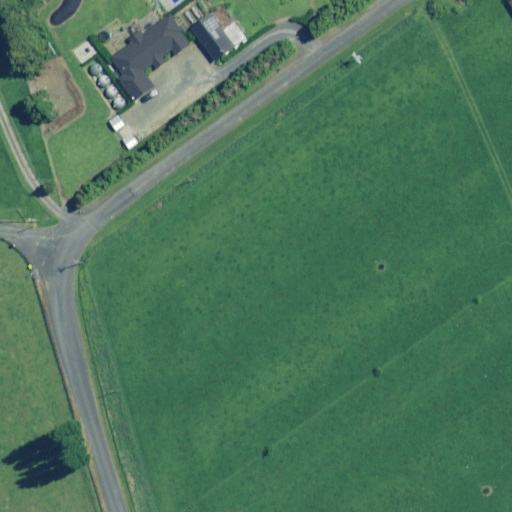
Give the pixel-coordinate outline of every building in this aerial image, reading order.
[(185,31),(175,15),(146,35),(143,32),(131,41),(134,45),(114,59),(126,76),(122,79),(138,103),(158,89),(145,72),(156,64),(160,69),(170,63),(166,57),(176,50),(180,56),(193,47),(183,32),(185,31)] [(215,15),(194,29),(217,62),(238,48),(237,46),(248,38),(238,23),(226,31),(215,15)] [(99,62),(91,68),(119,110),(128,104),(99,62)] [(127,125),(121,116),(112,123),(118,131),(127,125)] [(141,143),(134,134),(125,141),(131,149),(141,143)]
